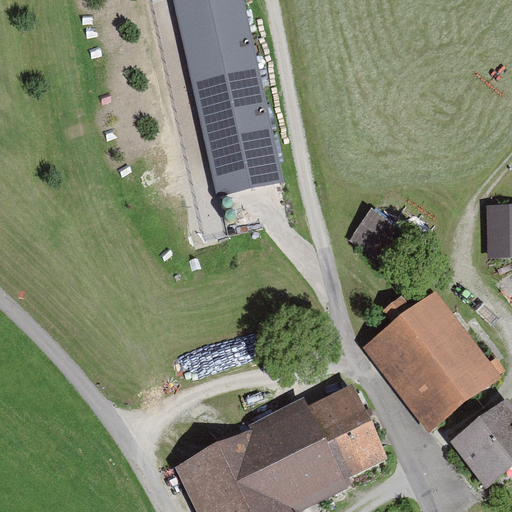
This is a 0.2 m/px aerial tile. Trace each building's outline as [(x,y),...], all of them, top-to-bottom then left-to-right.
[(243,0),(172,0),(217,205),(284,191),(243,0)] [(373,252),(398,220),(377,205),(352,237),(373,252)] [(511,206),(491,207),(492,255),(511,254),(511,206)] [(436,427),(494,382),(429,297),(370,342),(436,427)] [(395,460),(358,383),(183,467),(204,511),(296,511),(294,508),(395,460)] [(511,405),(507,399),(451,440),(485,485),(511,464),(511,405)]
